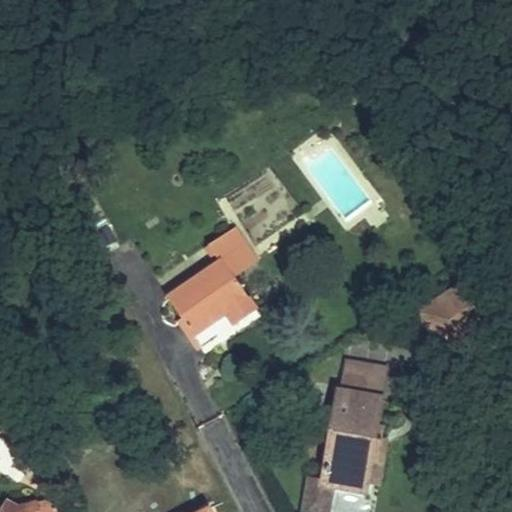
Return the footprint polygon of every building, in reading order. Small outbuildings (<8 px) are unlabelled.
[(311,45),(303,32),(293,39),(302,51),(311,45)] [(196,238),(204,249),(210,243),(222,259),(244,242),(225,217),(196,238)] [(204,249),(160,285),(197,334),(249,294),(222,259),(210,243),(204,249)] [(503,314),(477,275),(427,308),(453,347),(486,326),(503,314)] [(453,347),(427,308),(418,314),(444,353),(453,347)] [(486,326),(453,347),(460,358),(493,336),(486,326)] [(371,373),(328,365),(312,458),(355,465),(361,435),(367,435),(370,414),(364,413),(371,373)] [(0,479),(13,476),(0,436),(0,479)] [(52,511),(49,503),(31,495),(18,502),(7,496),(0,510),(0,511),(52,511)] [(214,511),(206,496),(176,511),(214,511)]
